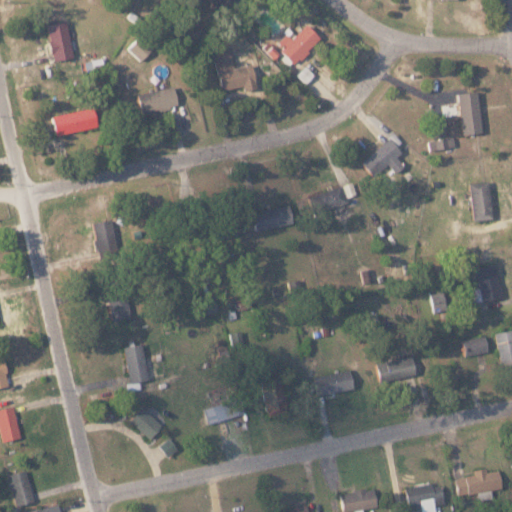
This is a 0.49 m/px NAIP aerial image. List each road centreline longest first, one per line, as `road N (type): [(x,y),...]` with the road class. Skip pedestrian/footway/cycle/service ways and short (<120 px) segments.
road 1 (residential): [(99,511),(0,73)]
road 2 (residential): [(95,498),(511,407)]
road 3 (residential): [(25,194),(307,128),(356,102),(395,37)]
road 4 (residential): [(511,45),(395,37),(341,0)]
